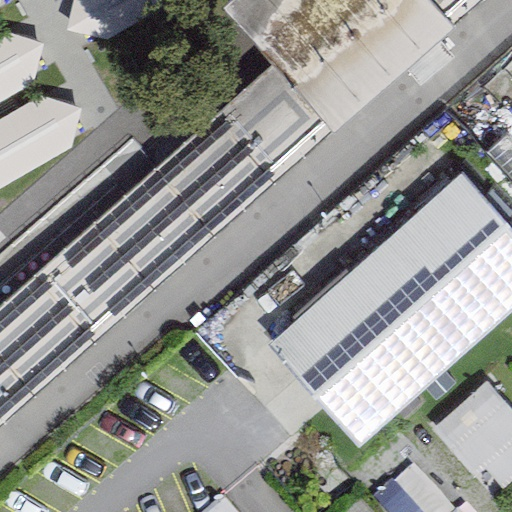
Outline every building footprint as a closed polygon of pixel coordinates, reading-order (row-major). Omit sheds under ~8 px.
[(0,428),(483,0),(346,0),(272,66),(0,306),(0,428)] [(76,0),(59,10),(46,30),(58,49),(81,48),(165,0),(76,0)] [(232,0),(222,9),(272,66),(346,0),(232,0)] [(0,195),(66,86),(0,46),(0,195)] [(511,294),(511,225),(463,169),(276,331),(360,427),(511,294)] [(499,490),(511,480),(511,393),(500,376),(446,413),(499,490)] [(395,511),(452,511),(460,506),(421,464),(383,498),(395,511)] [(218,511),(245,511),(235,499),(218,511)]
